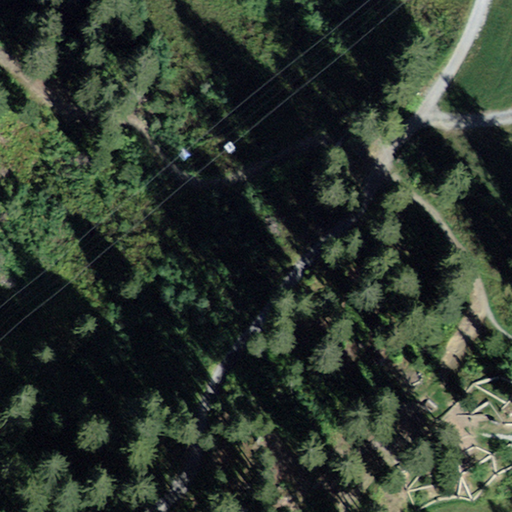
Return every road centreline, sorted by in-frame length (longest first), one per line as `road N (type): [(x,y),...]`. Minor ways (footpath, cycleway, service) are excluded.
road 1 (track): [(416,125),(376,122),(250,172),(191,181),(144,131),(84,117),(51,99),(0,52)]
road 2 (track): [(384,165),(348,221),(280,290),(212,389),(186,475),(154,511)]
road 3 (track): [(480,0),(460,57),(384,165)]
